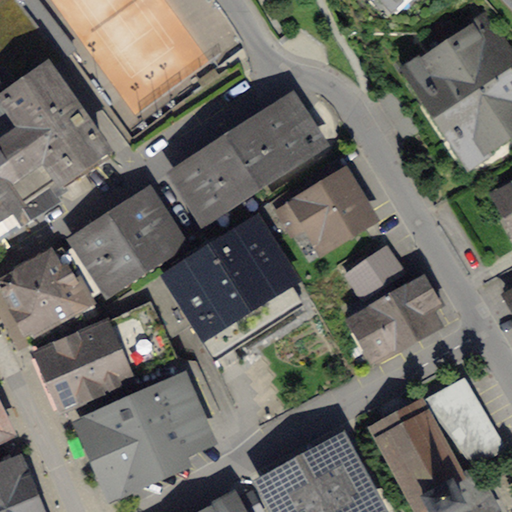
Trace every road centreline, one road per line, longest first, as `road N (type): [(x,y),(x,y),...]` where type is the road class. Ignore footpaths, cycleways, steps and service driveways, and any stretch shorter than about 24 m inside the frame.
road 1 (unclassified): [(483,328),(148,511)]
road 2 (unclassified): [(0,265),(267,92),(283,65)]
road 3 (unclassified): [(283,65),(351,103),(483,328)]
